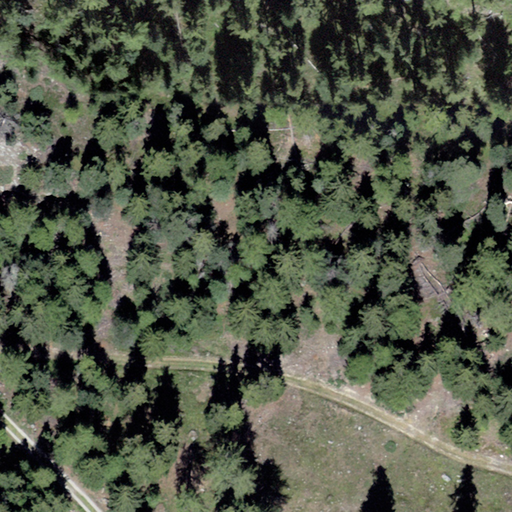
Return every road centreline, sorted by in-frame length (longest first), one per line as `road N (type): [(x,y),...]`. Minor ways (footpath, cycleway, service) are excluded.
road 1 (track): [(0,377),(47,355),(171,358),(313,387),(434,446),(511,470)]
road 2 (track): [(0,416),(85,511)]
